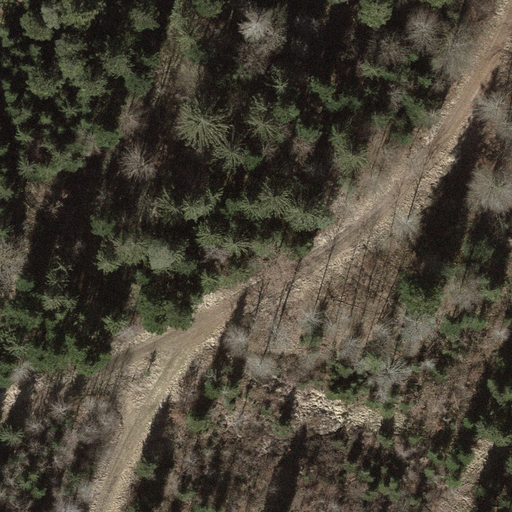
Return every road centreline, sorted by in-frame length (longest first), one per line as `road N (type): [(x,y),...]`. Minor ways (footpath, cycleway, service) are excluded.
road 1 (track): [(511,11),(474,102),(397,200),(314,258),(0,419)]
road 2 (track): [(205,316),(118,459),(101,511)]
